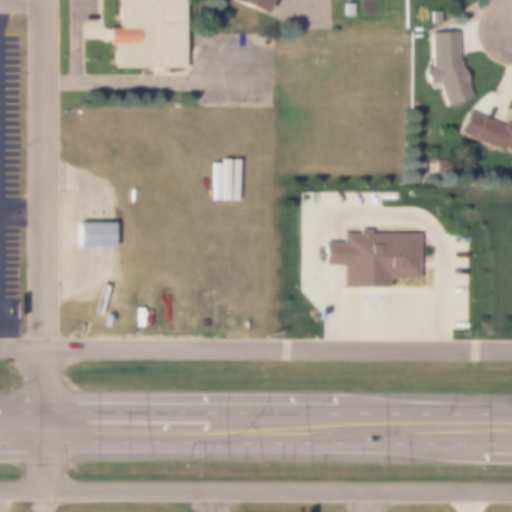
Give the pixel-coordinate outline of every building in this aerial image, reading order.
[(179,0),(179,68),(109,68),(109,43),(102,43),(102,28),(115,28),(115,0),(179,0)] [(218,0),(258,17),(265,0),(218,0)] [(340,4),(350,4),(350,16),(340,16),(340,4)] [(452,33),(453,57),(469,96),(445,106),(437,87),(426,92),(416,69),(428,64),(427,34),(452,33)] [(464,110),(499,125),(511,120),(511,145),(511,146),(487,144),(455,130),(464,110)] [(109,223),(109,248),(73,248),(73,223),(109,223)] [(352,229),(352,233),(337,233),(337,242),(319,242),(319,264),(338,264),(338,287),(383,287),(383,277),(413,277),(413,233),(366,233),(366,229),(352,229)]
